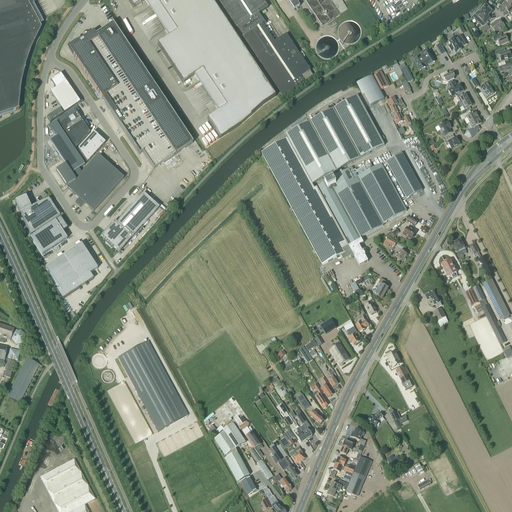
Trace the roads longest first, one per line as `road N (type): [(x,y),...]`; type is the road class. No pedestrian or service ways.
road 1 (primary): [(298,511),(357,374),(445,219),(481,161),(511,138)]
road 2 (primary): [(121,511),(0,234)]
road 3 (unclassified): [(49,59),(68,71),(135,175),(86,227)]
road 4 (unclassified): [(86,227),(38,161),(49,59)]
